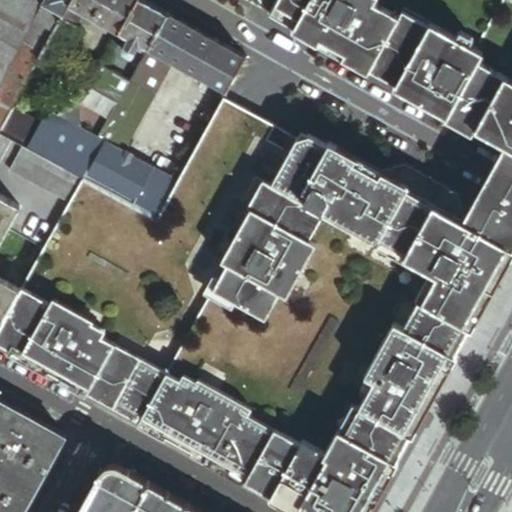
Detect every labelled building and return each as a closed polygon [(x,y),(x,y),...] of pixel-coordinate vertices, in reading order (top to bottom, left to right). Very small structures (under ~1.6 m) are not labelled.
[(0,0),(0,129),(12,108),(40,58),(63,17),(64,15),(44,4),(37,0),(0,0)] [(72,0),(45,0),(44,4),(64,15),(69,5),(72,0)] [(136,0),(72,0),(69,5),(84,13),(119,32),(136,0)] [(167,13),(144,0),(136,0),(119,32),(128,37),(123,45),(123,51),(130,55),(133,54),(139,43),(148,48),(167,13)] [(276,0),(248,0),(269,12),(276,0)] [(511,79),(479,61),(484,51),(430,21),(425,31),(374,2),(374,0),(276,0),(269,12),(505,145),(508,146),(511,148),(511,79)] [(511,0),(374,0),(374,2),(425,31),(430,21),(484,51),(479,61),(511,79),(511,0)] [(64,15),(63,17),(76,25),(84,13),(69,5),(64,15)] [(245,56),(167,13),(148,48),(172,61),(194,74),(205,80),(225,91),(245,56)] [(63,17),(40,58),(61,69),(83,29),(76,25),(63,17)] [(128,83),(98,136),(95,141),(102,144),(97,153),(115,162),(123,147),(172,61),(148,48),(128,83)] [(94,53),(89,62),(99,68),(105,58),(94,53)] [(194,74),(190,81),(202,87),(205,80),(194,74)] [(177,177),(169,192),(157,214),(135,202),(84,176),(71,200),(45,246),(23,285),(52,301),(55,295),(95,317),(90,325),(116,340),(171,369),(230,259),(225,256),(254,202),(245,197),(259,171),(277,180),(302,134),(225,93),(218,104),(212,115),(177,177)] [(57,115),(80,127),(88,113),(74,105),(57,115)] [(12,108),(0,129),(0,131),(24,145),(29,147),(42,124),(12,108)] [(80,127),(57,115),(42,124),(73,140),(80,127)] [(87,148),(73,140),(42,124),(29,147),(84,176),(97,153),(91,149),(87,148)] [(80,127),(73,140),(87,148),(92,139),(95,141),(98,136),(80,127)] [(364,511),(511,246),(511,238),(511,239),(511,238),(511,230),(510,221),(494,226),(492,228),(489,226),(490,224),(485,207),(470,212),(468,215),(466,214),(468,211),(463,189),(410,160),(386,167),(385,168),(315,130),(302,134),(277,180),(259,171),(245,197),(254,202),(225,256),(230,259),(171,369),(153,400),(143,419),(170,434),(171,432),(203,449),(220,444),(318,499),(321,511),(364,511)] [(24,145),(0,131),(0,192),(22,205),(9,229),(45,246),(71,200),(12,167),(24,145)] [(91,149),(95,141),(92,139),(87,148),(91,149)] [(91,149),(97,153),(102,144),(95,141),(91,149)] [(84,176),(29,147),(24,145),(12,167),(71,200),(84,176)] [(511,148),(508,146),(506,150),(503,148),(484,182),(468,211),(470,212),(485,207),(490,224),(494,226),(510,221),(511,230),(511,148)] [(123,147),(115,162),(147,180),(169,192),(177,177),(123,147)] [(84,176),(135,202),(147,180),(115,162),(97,153),(84,176)] [(157,214),(169,192),(147,180),(135,202),(157,214)] [(0,325),(21,288),(0,276),(0,245),(9,229),(22,205),(0,192),(0,325)] [(23,285),(21,288),(0,325),(0,340),(89,390),(100,370),(116,340),(90,325),(95,317),(55,295),(52,301),(23,285)] [(171,369),(116,340),(100,370),(124,383),(123,386),(128,389),(129,386),(153,400),(171,369)] [(40,420),(0,398),(0,511),(20,511),(27,500),(3,487),(27,444),(40,420)] [(61,432),(40,420),(27,444),(50,458),(62,436),(61,432)] [(170,434),(310,511),(321,511),(318,499),(220,444),(203,449),(171,432),(170,434)] [(50,458),(27,444),(3,487),(27,500),(50,458)] [(206,511),(118,464),(116,463),(112,463),(107,465),(104,468),(79,511),(206,511)]
